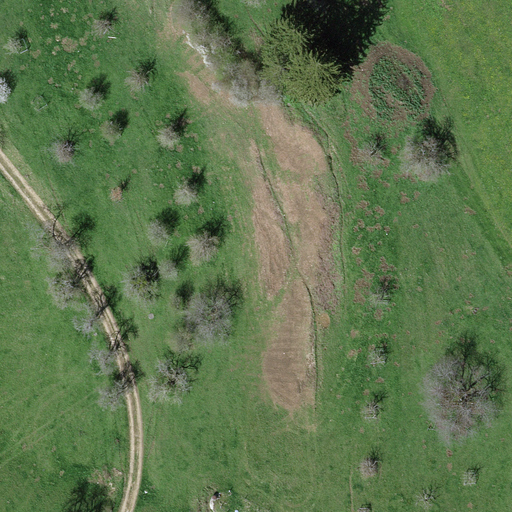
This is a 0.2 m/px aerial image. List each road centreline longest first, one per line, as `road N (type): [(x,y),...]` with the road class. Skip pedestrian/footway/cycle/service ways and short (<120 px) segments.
road 1 (track): [(0,155),(62,235),(126,370),(134,469),(124,511)]
road 2 (track): [(358,0),(511,265)]
